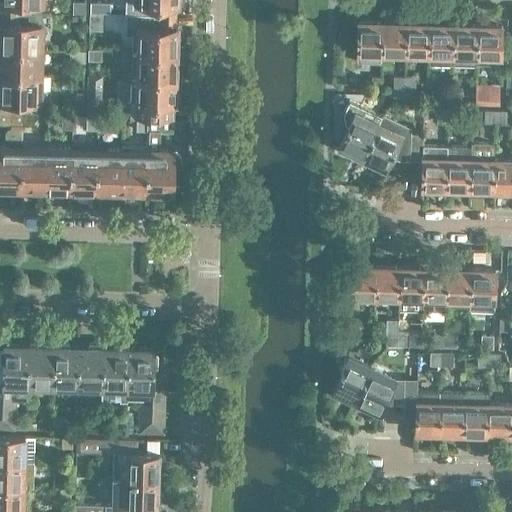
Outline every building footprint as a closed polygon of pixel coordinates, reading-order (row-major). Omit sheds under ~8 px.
[(41,13),(41,0),(0,0),(2,0),(2,12),(41,13)] [(132,0),(133,2),(137,3),(136,13),(125,13),(125,14),(175,16),(175,15),(175,14),(175,4),(176,4),(176,3),(176,0),(132,0)] [(73,1),(72,13),(86,13),(86,1),(73,1)] [(0,48),(39,49),(41,13),(2,12),(1,23),(0,22),(0,48)] [(175,25),(175,16),(125,14),(124,34),(132,34),(131,51),(175,52),(175,49),(177,47),(178,37),(175,35),(176,26),(175,26),(175,25)] [(381,52),(382,22),(358,21),(356,62),(381,62),(381,52)] [(405,53),(405,23),(382,22),(381,52),(405,53)] [(428,54),(429,23),(405,23),(405,53),(428,54)] [(452,54),(453,24),(429,23),(428,54),(428,64),(452,64),(453,54),(452,54)] [(476,55),(477,25),(453,24),(452,54),(453,54),(476,55)] [(501,25),(477,25),(476,55),(501,56),(501,25)] [(0,73),(39,74),(39,49),(0,48),(0,73)] [(84,50),(70,49),(69,62),(85,62),(84,50)] [(87,60),(88,60),(101,60),(101,49),(88,49),(87,60)] [(175,60),(175,52),(131,51),(131,76),(133,76),(174,77),(174,74),(177,72),(177,62),(175,60)] [(38,100),(39,74),(0,73),(0,111),(23,112),(33,112),(37,113),(38,100)] [(356,75),(356,88),(368,88),(368,75),(356,75)] [(174,85),(174,77),(133,76),(132,112),(173,113),(173,112),(172,112),(173,102),(174,102),(174,99),(176,97),(176,87),(174,85)] [(371,76),(371,87),(380,87),(381,76),(371,76)] [(404,88),(404,76),(394,76),(394,88),(404,88)] [(416,76),(404,76),(404,88),(405,88),(415,89),(416,76)] [(499,104),(500,84),(476,84),(475,104),(499,104)] [(404,101),(405,88),(404,88),(394,88),(393,101),(404,101)] [(415,101),(415,89),(405,88),(404,101),(415,101)] [(451,103),(451,89),(441,89),(441,103),(451,103)] [(464,90),(451,89),(451,103),(464,103),(464,90)] [(76,92),(75,111),(83,111),(83,95),(83,93),(76,92)] [(362,156),(378,122),(381,115),(350,100),(345,112),(353,115),(338,145),(362,156)] [(447,121),(447,109),(438,108),(437,121),(447,121)] [(460,109),(447,109),(447,121),(459,121),(460,109)] [(495,123),(495,110),(485,110),(485,122),(495,123)] [(507,110),(495,110),(495,123),(507,123),(507,110)] [(0,186),(20,187),(21,146),(23,112),(0,111),(0,122),(11,123),(11,127),(8,129),(6,132),(6,136),(8,140),(11,142),(11,145),(0,145),(0,186)] [(33,124),(33,112),(23,112),(22,124),(33,124)] [(73,129),(73,114),(61,114),(61,115),(61,129),(73,129)] [(97,130),(97,115),(86,115),(86,130),(97,130)] [(108,116),(97,115),(97,130),(108,130),(108,116)] [(146,131),(146,117),(135,116),(135,131),(146,131)] [(172,118),(146,117),(146,131),(146,150),(147,150),(146,191),(171,191),(172,168),(174,168),(176,168),(177,167),(178,166),(179,165),(180,164),(181,162),(181,160),(181,159),(181,158),(180,156),(179,155),(178,154),(177,153),(176,153),(175,152),(174,152),(172,152),(172,150),(158,149),(158,131),(172,131),(172,129),(172,119),(172,118)] [(389,159),(394,149),(402,133),(399,133),(378,122),(362,156),(385,168),(386,165),(389,168),(393,160),(389,159)] [(410,159),(411,133),(402,133),(394,149),(398,151),(398,159),(399,159),(399,158),(409,158),(409,159),(410,159)] [(423,133),(411,133),(410,159),(411,159),(421,159),(422,159),(422,157),(423,133)] [(470,188),(471,158),(471,146),(447,145),(447,157),(446,188),(470,188)] [(46,188),(47,147),(21,146),(20,187),(31,188),(34,190),(42,190),(44,188),(46,188)] [(71,189),(72,148),(47,147),(46,188),(47,188),(50,190),(58,190),(60,188),(71,189)] [(96,189),(97,149),(72,148),(71,189),(72,189),(75,191),(83,191),(85,189),(96,189)] [(121,190),(122,149),(97,149),(96,189),(106,189),(109,192),(117,192),(119,190),(121,190)] [(147,150),(146,150),(122,149),(121,190),(122,190),(125,192),(133,192),(135,190),(146,191),(147,150)] [(447,157),(422,157),(422,159),(421,187),(446,188),(447,157)] [(494,189),(494,159),(471,158),(470,188),(494,189)] [(511,189),(511,159),(494,159),(494,189),(511,189)] [(374,296),(374,266),(351,265),(350,295),(374,296)] [(398,297),(399,266),(374,266),(374,296),(398,297)] [(422,309),(423,267),(399,266),(398,297),(398,309),(422,309)] [(447,298),(448,268),(423,267),(422,309),(447,310),(447,298)] [(469,280),(469,268),(448,268),(447,298),(468,299),(469,280)] [(495,269),(469,268),(469,280),(468,299),(494,299),(495,269)] [(511,293),(501,293),(501,306),(511,306),(511,293)] [(342,315),(341,331),(356,332),(357,316),(342,315)] [(500,317),(500,330),(511,330),(511,318),(500,317)] [(397,332),(397,320),(387,319),(387,332),(397,332)] [(409,320),(397,320),(397,332),(409,333),(409,320)] [(397,345),(397,332),(387,332),(386,345),(397,345)] [(409,345),(409,333),(397,332),(397,345),(409,345)] [(443,346),(444,334),(435,333),(434,346),(443,346)] [(461,347),(461,334),(444,334),(443,346),(461,347)] [(482,335),(481,347),(481,348),(493,348),(493,335),(482,335)] [(53,387),(54,345),(43,345),(44,342),(31,341),(31,344),(29,344),(28,386),(53,387)] [(78,387),(79,346),(68,345),(68,342),(56,342),(56,345),(54,345),(53,387),(78,387)] [(103,388),(104,346),(102,346),(102,343),(90,343),(89,346),(79,346),(78,387),(103,388)] [(28,392),(28,386),(29,344),(4,344),(3,353),(0,353),(0,365),(3,365),(2,384),(15,384),(15,392),(28,392)] [(126,400),(127,347),(127,344),(114,344),(114,347),(104,346),(103,388),(103,399),(126,400)] [(153,388),(154,369),(154,366),(156,366),(157,353),(154,353),(154,348),(127,347),(126,400),(139,400),(139,387),(153,388)] [(431,352),(431,353),(430,365),(442,365),(442,352),(431,352)] [(453,366),(454,353),(454,352),(442,352),(442,365),(453,366)] [(489,366),(489,354),(478,353),(478,366),(489,366)] [(500,354),(489,354),(489,366),(500,366),(500,354)] [(353,401),(371,366),(348,355),(332,389),(347,397),(347,398),(353,401)] [(382,403),(387,393),(395,377),(371,366),(353,401),(355,402),(355,401),(379,412),(380,409),(383,412),(386,404),(382,403)] [(395,377),(387,393),(391,395),(391,403),(392,403),(403,403),(404,378),(396,377),(395,377)] [(404,378),(403,403),(404,404),(404,403),(415,403),(415,404),(416,404),(416,400),(417,378),(404,378)] [(0,398),(15,399),(15,392),(15,384),(2,384),(0,383),(0,398)] [(165,388),(153,388),(139,387),(139,400),(139,402),(165,403),(165,388)] [(0,412),(15,413),(15,399),(0,398),(0,412)] [(440,401),(416,400),(416,404),(415,431),(439,431),(440,401)] [(463,432),(464,401),(440,401),(439,431),(463,432)] [(487,433),(488,402),(464,401),(463,432),(487,433)] [(165,417),(165,403),(139,402),(138,416),(165,417)] [(511,433),(511,403),(488,402),(487,433),(511,433)] [(15,429),(15,418),(15,413),(0,412),(0,429),(14,430),(15,429)] [(164,432),(165,417),(138,416),(138,431),(164,432)] [(27,419),(15,418),(15,429),(15,430),(27,430),(27,424),(27,419)] [(0,459),(23,460),(24,435),(0,434),(0,459)] [(72,438),(63,438),(62,447),(72,448),(72,438)] [(136,451),(137,440),(137,439),(109,439),(75,439),(75,452),(109,451),(109,450),(121,450),(120,475),(116,475),(115,478),(158,480),(158,466),(161,465),(161,457),(158,456),(159,452),(136,451)] [(0,484),(22,485),(23,460),(0,459),(0,484)] [(71,463),(61,463),(60,473),(71,473),(71,463)] [(158,492),(158,480),(115,478),(115,480),(120,480),(119,505),(149,506),(157,506),(157,501),(160,500),(160,493),(158,492)] [(0,509),(22,510),(22,485),(0,484),(0,509)] [(70,498),(71,489),(61,488),(60,497),(70,498)] [(98,511),(99,503),(75,503),(74,511),(81,511),(98,511)]
